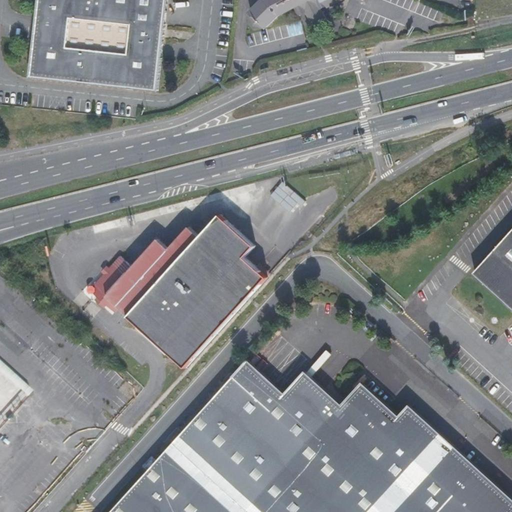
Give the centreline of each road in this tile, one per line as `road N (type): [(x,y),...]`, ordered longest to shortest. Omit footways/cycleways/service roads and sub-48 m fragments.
road 1 (primary): [(511,59),(92,166)]
road 2 (primary): [(213,167),(511,89)]
road 3 (unclassified): [(49,511),(155,389),(157,360),(90,303)]
road 4 (primary): [(0,236),(213,167)]
road 5 (primary): [(0,220),(213,167)]
road 6 (unknown): [(376,378),(405,327),(433,311),(511,224)]
road 7 (unknown): [(376,378),(511,493)]
